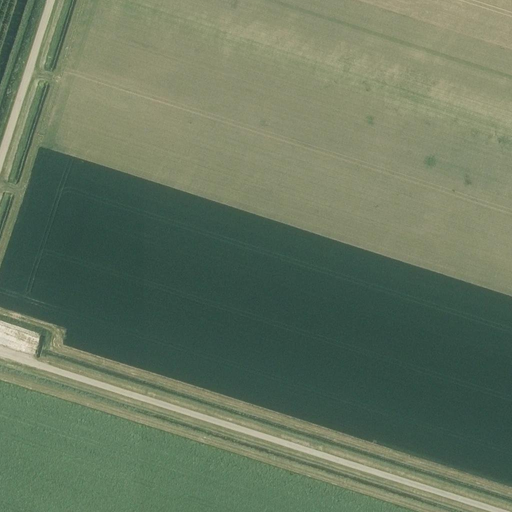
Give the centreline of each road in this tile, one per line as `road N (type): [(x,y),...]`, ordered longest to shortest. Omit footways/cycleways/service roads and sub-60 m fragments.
road 1 (unclassified): [(497,511),(0,353)]
road 2 (unclassified): [(0,161),(50,0)]
